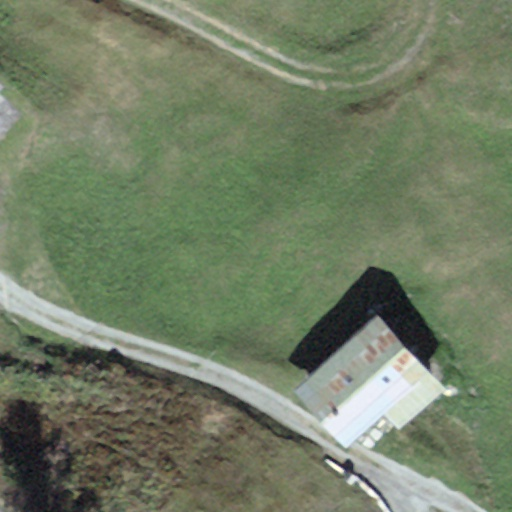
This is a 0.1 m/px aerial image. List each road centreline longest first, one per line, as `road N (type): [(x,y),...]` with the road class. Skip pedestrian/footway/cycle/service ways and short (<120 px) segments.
road 1 (track): [(0,294),(43,324),(187,372),(274,414),(449,511)]
road 2 (track): [(157,0),(291,67),(337,72),(375,62),(406,40),(428,0)]
